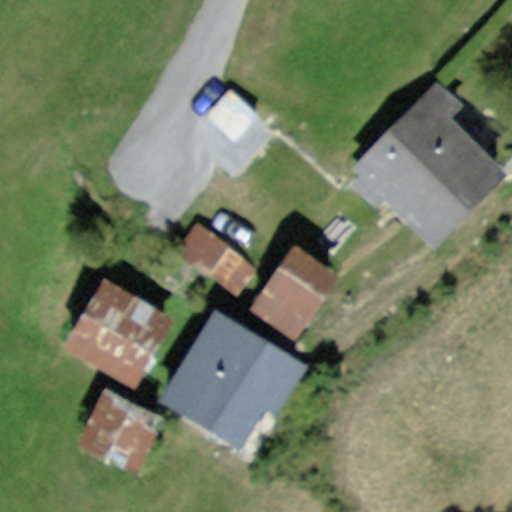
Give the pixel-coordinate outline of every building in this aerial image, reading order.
[(472,102),(443,78),(362,174),(459,255),(511,191),(511,159),(461,117),(472,102)] [(268,128),(231,90),(201,119),(238,157),(268,128)] [(346,181),(285,136),(256,176),(317,220),(346,181)] [(261,263),(198,224),(176,258),(239,297),(261,263)] [(353,282),(306,248),(261,309),(309,343),(353,282)] [(183,324),(105,278),(64,347),(142,393),(183,324)] [(326,365),(222,303),(164,399),(252,452),(280,406),(296,416),(326,365)] [(175,418),(114,386),(83,444),(144,476),(175,418)]
